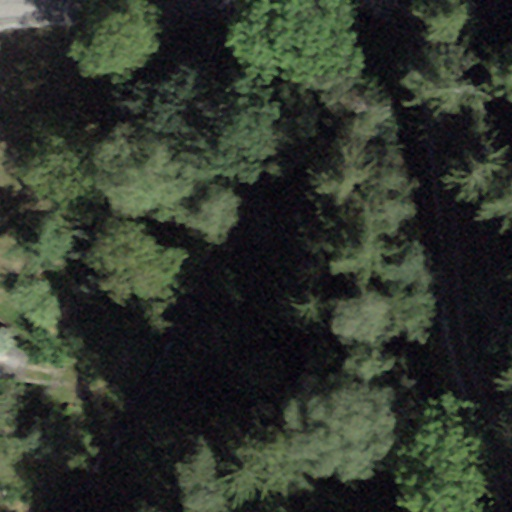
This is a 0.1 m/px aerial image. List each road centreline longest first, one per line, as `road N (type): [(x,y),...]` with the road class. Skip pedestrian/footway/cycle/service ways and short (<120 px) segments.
road 1 (track): [(379,0),(422,24),(448,115),(438,309),(500,511)]
road 2 (unclassified): [(220,0),(0,12)]
